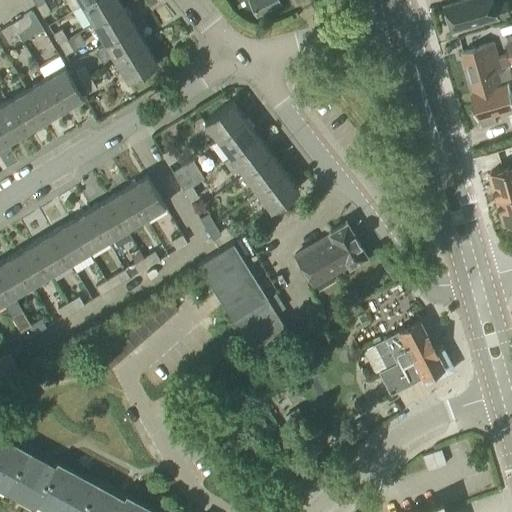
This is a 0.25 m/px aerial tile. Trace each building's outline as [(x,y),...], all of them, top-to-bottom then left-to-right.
[(51,11),(45,0),(36,5),(42,16),(51,11)] [(123,5),(120,0),(88,0),(83,4),(94,22),(123,5)] [(277,0),(248,0),(257,15),(280,4),(277,0)] [(493,0),(458,0),(445,4),(453,30),(498,16),(493,0)] [(123,5),(94,22),(105,41),(135,23),(123,5)] [(11,22),(16,30),(21,40),(42,27),(32,10),(11,22)] [(16,30),(11,22),(0,28),(0,33),(3,39),(16,30)] [(135,23),(105,41),(116,60),(146,42),(135,23)] [(60,43),(68,39),(61,27),(53,32),(60,43)] [(75,50),(68,39),(60,43),(67,55),(75,50)] [(158,61),(146,42),(116,60),(128,79),(158,61)] [(487,73),(501,69),(494,43),(462,52),(474,93),(491,88),(487,73)] [(111,55),(102,60),(112,77),(121,72),(111,55)] [(491,88),(474,93),(472,93),(478,117),(480,116),(482,125),(496,121),(493,113),(511,107),(511,97),(508,83),(505,84),(504,80),(511,77),(511,65),(511,66),(511,68),(502,71),(501,69),(487,73),(491,88)] [(66,66),(46,77),(64,107),(84,95),(66,66)] [(83,81),(90,77),(84,66),(77,71),(83,81)] [(46,77),(27,89),(45,118),(64,107),(46,77)] [(96,88),(90,77),(83,81),(89,92),(96,88)] [(27,89),(8,100),(26,130),(45,118),(27,89)] [(8,100),(0,105),(0,129),(7,141),(26,130),(8,100)] [(217,139),(245,118),(231,100),(204,121),(217,139)] [(245,118),(217,139),(231,156),(258,135),(245,118)] [(271,153),(258,135),(231,156),(244,173),(271,153)] [(170,149),(162,154),(169,164),(177,159),(170,149)] [(271,153),(244,173),(257,191),(284,170),(271,153)] [(184,191),(193,186),(204,177),(193,158),(173,172),(184,191)] [(207,179),(222,169),(214,159),(200,169),(207,179)] [(499,196),(511,191),(511,164),(492,171),(499,196)] [(284,170),(257,191),(271,209),(298,188),(284,170)] [(128,187),(146,216),(165,205),(148,175),(128,187)] [(193,186),(184,191),(190,201),(199,197),(193,186)] [(128,187),(109,198),(127,228),(146,216),(128,187)] [(511,191),(499,196),(506,220),(511,218),(511,191)] [(127,228),(109,198),(91,209),(108,239),(127,228)] [(108,239),(91,209),(72,220),(89,250),(108,239)] [(207,229),(215,224),(209,213),(200,218),(207,229)] [(72,220),(53,231),(70,261),(89,250),(72,220)] [(331,236),(297,256),(312,283),(346,263),(348,266),(365,256),(346,223),(329,233),(331,236)] [(215,224),(207,229),(213,239),(221,234),(215,224)] [(70,261),(53,231),(34,243),(52,272),(70,261)] [(180,234),(170,240),(174,248),(185,241),(180,234)] [(52,272),(34,243),(15,254),(33,283),(52,272)] [(287,329),(284,330),(232,243),(220,251),(198,264),(250,351),(252,350),(257,359),(292,338),(287,329)] [(143,256),(148,264),(159,258),(154,250),(143,256)] [(15,254),(0,262),(0,271),(14,294),(33,283),(15,254)] [(148,264),(143,256),(133,263),(137,271),(148,264)] [(125,267),(110,276),(114,284),(129,276),(125,267)] [(14,294),(0,271),(0,302),(3,301),(12,316),(23,310),(14,295),(14,294)] [(114,284),(110,276),(95,285),(100,293),(114,284)] [(164,292),(155,299),(169,316),(178,308),(164,292)] [(265,298),(274,314),(283,308),(274,293),(265,298)] [(67,301),(72,309),(83,303),(78,295),(67,301)] [(169,316),(155,299),(146,307),(160,323),(169,316)] [(72,309),(67,301),(57,307),(62,316),(72,309)] [(160,323),(146,307),(138,314),(152,331),(160,323)] [(138,314),(129,322),(143,338),(152,331),(138,314)] [(40,317),(30,324),(35,332),(45,325),(40,317)] [(389,393),(393,392),(420,377),(424,384),(453,369),(440,344),(433,348),(419,320),(384,338),(366,349),(389,393)] [(143,338),(129,322),(121,329),(135,345),(143,338)] [(35,332),(30,324),(19,330),(24,339),(35,332)] [(135,345),(121,329),(112,336),(126,353),(135,345)] [(126,353),(112,336),(104,344),(118,360),(126,353)] [(118,360),(104,344),(95,352),(109,368),(118,360)] [(0,358),(0,381),(21,369),(11,352),(0,358)] [(302,415),(297,408),(284,416),(288,424),(302,415)] [(0,441),(0,486),(34,505),(36,502),(55,511),(147,511),(123,499),(121,502),(54,466),(52,469),(0,441)] [(421,455),(427,470),(446,464),(440,449),(421,455)] [(284,465),(291,475),(315,461),(309,450),(284,465)] [(445,511),(441,499),(413,511),(355,511),(354,511),(445,511)]
